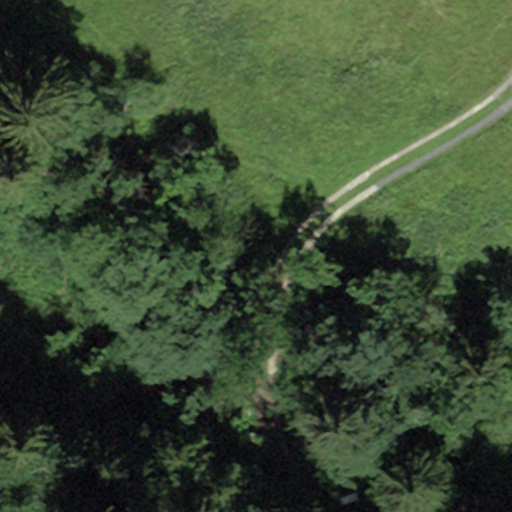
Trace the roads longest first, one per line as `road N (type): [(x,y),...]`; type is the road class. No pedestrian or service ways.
road 1 (track): [(302,511),(272,441),(260,372),(276,282),(309,223)]
road 2 (track): [(511,88),(309,223)]
